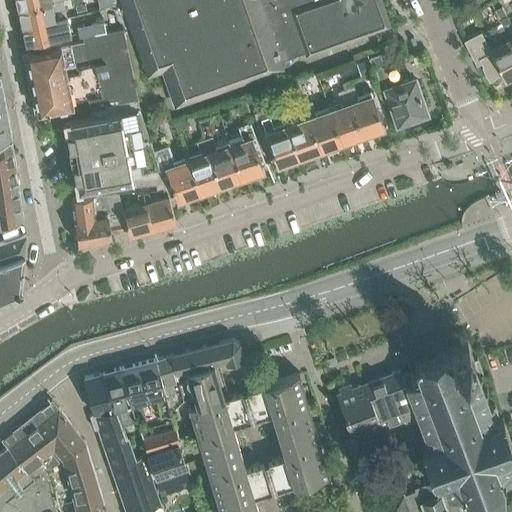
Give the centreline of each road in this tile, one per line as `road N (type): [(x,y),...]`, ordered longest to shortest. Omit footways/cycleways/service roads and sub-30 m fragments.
road 1 (tertiary): [(52,376),(511,226)]
road 2 (residential): [(54,289),(94,268),(484,135)]
road 3 (residential): [(54,289),(0,4)]
road 4 (residential): [(113,511),(90,431),(52,376)]
road 5 (residential): [(484,135),(426,0)]
